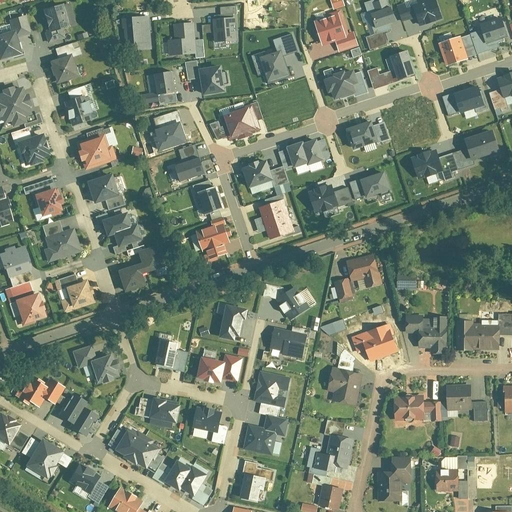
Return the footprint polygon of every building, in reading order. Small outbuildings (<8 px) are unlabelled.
[(426,3),(418,6),(419,9),(414,11),(420,28),(441,21),(435,2),(427,5),(426,3)] [(377,18),(370,20),(372,26),(376,35),(389,30),(395,27),(386,3),(374,8),(377,18)] [(62,10),(44,15),(50,37),(68,32),(62,10)] [(342,14),(311,23),(319,48),(349,39),(342,14)] [(236,16),(214,16),(215,46),(237,46),(236,16)] [(148,21),(124,23),(127,53),(151,50),(148,21)] [(195,22),(172,22),(172,56),(196,56),(195,22)] [(480,28),(486,47),(504,41),(498,22),(480,28)] [(391,34),(389,30),(376,35),(372,26),(370,26),(375,39),(383,37),(391,34)] [(14,37),(0,41),(0,63),(0,65),(20,59),(14,37)] [(383,37),(375,39),(366,42),(370,56),(388,50),(383,37)] [(273,46),(275,52),(283,49),(286,59),(297,56),(292,39),(273,46)] [(460,42),(441,49),(447,68),(467,62),(460,42)] [(350,50),(352,58),(361,55),(358,47),(350,50)] [(275,52),(261,56),(271,86),(292,79),(286,59),(283,49),(275,52)] [(407,54),(393,59),(397,71),(400,82),(415,77),(407,54)] [(70,62),(52,68),(58,87),(76,82),(70,62)] [(217,67),(198,73),(205,100),(225,94),(217,67)] [(400,82),(397,71),(380,77),(377,70),(367,73),(374,91),(400,82)] [(336,79),(326,82),(330,94),(333,93),(335,100),(340,98),(341,101),(354,96),(353,94),(360,92),(354,73),(345,75),(345,74),(335,77),(336,79)] [(511,75),(497,80),(503,100),(511,96),(511,75)] [(171,78),(155,82),(159,101),(175,97),(171,78)] [(481,85),(442,96),(449,119),(487,108),(481,85)] [(0,116),(3,116),(5,123),(12,121),(14,127),(24,124),(25,129),(32,127),(29,116),(31,115),(28,107),(32,106),(29,96),(25,97),(23,90),(14,92),(13,89),(4,92),(5,96),(0,97),(0,116)] [(82,100),(65,106),(73,129),(90,123),(82,100)] [(247,106),(220,114),(228,140),(255,131),(247,106)] [(152,138),(159,158),(187,149),(177,117),(153,125),(157,136),(152,138)] [(372,125),(348,132),(355,155),(379,147),(374,130),(372,125)] [(384,127),(374,130),(379,147),(389,143),(384,127)] [(320,137),(288,148),(298,178),(330,167),(320,137)] [(493,137),(468,145),(473,163),(499,156),(493,137)] [(48,159),(41,141),(19,149),(26,167),(48,159)] [(102,142),(79,149),(86,171),(108,164),(102,142)] [(133,148),(131,154),(140,157),(142,150),(133,148)] [(194,150),(179,155),(182,163),(197,157),(194,150)] [(437,155),(413,162),(419,184),(443,176),(439,162),(437,155)] [(452,158),(439,162),(443,176),(446,185),(454,183),(453,177),(458,175),(452,158)] [(269,161),(242,169),(250,191),(276,183),(269,161)] [(199,162),(175,169),(181,186),(204,179),(199,162)] [(382,172),(352,182),(359,204),(389,195),(382,172)] [(110,180),(89,187),(95,206),(116,199),(110,180)] [(217,187),(194,193),(202,220),(225,213),(217,187)] [(331,191),(311,197),(317,217),(337,210),(333,197),(331,191)] [(54,192),(35,198),(41,219),(61,213),(54,192)] [(347,193),(333,197),(337,210),(351,206),(347,193)] [(286,199),(259,208),(270,241),(297,233),(286,199)] [(5,203),(0,204),(0,226),(11,224),(5,203)] [(125,218),(103,225),(108,240),(114,237),(119,250),(139,244),(135,230),(129,232),(125,218)] [(221,227),(197,235),(202,252),(205,251),(208,260),(224,255),(222,247),(227,245),(221,227)] [(72,232),(47,241),(54,262),(79,254),(72,232)] [(24,248),(0,256),(8,279),(31,271),(29,263),(24,248)] [(143,267),(119,275),(126,295),(144,288),(140,276),(165,268),(159,250),(139,257),(143,267)] [(376,254),(350,261),(355,280),(368,277),(370,287),(384,283),(376,254)] [(419,272),(400,272),(400,290),(419,290),(419,272)] [(351,278),(337,282),(342,302),(356,299),(351,278)] [(84,283),(66,289),(70,302),(63,305),(65,313),(92,304),(84,283)] [(262,297),(273,299),(275,286),(264,284),(262,297)] [(296,289),(275,302),(290,326),(311,313),(296,289)] [(38,295),(16,303),(24,326),(46,319),(38,295)] [(247,313),(224,308),(218,342),(241,347),(247,313)] [(511,314),(501,315),(501,324),(501,335),(511,334),(511,314)] [(450,319),(409,319),(409,333),(422,333),(422,347),(434,347),(434,353),(447,354),(447,347),(450,347),(450,319)] [(459,321),(458,349),(501,349),(501,335),(501,324),(495,324),(495,320),(484,320),(484,324),(477,324),(477,321),(459,321)] [(370,331),(372,336),(365,338),(367,342),(370,353),(373,361),(401,351),(393,328),(391,329),(390,324),(370,331)] [(307,336),(271,330),(266,356),(302,363),(307,336)] [(178,344),(160,340),(155,368),(185,374),(188,354),(177,352),(178,344)] [(370,353),(367,342),(348,349),(343,354),(340,369),(356,372),(358,358),(370,353)] [(92,345),(72,352),(78,370),(90,366),(97,387),(122,378),(115,356),(98,362),(92,345)] [(238,348),(237,355),(246,357),(248,351),(238,348)] [(202,358),(214,360),(215,353),(204,350),(202,358)] [(221,365),(201,360),(196,382),(222,388),(223,381),(238,385),(244,361),(223,356),(221,365)] [(340,369),(335,368),(330,392),(337,393),(335,401),(358,406),(365,374),(356,372),(340,369)] [(290,379),(259,372),(253,404),(284,410),(290,379)] [(56,407),(67,388),(49,378),(44,386),(23,374),(12,395),(38,410),(44,400),(56,407)] [(474,384),(449,385),(450,402),(451,410),(475,408),(475,403),(474,384)] [(426,395),(396,397),(398,421),(428,419),(427,412),(434,412),(435,422),(444,422),(444,418),(443,403),(443,401),(440,402),(426,402),(426,395)] [(87,405),(72,397),(59,420),(72,427),(70,431),(87,440),(98,418),(84,411),(87,405)] [(180,405),(152,400),(148,421),(176,426),(180,405)] [(490,402),(475,403),(475,408),(476,422),(491,421),(490,402)] [(222,413),(196,408),(192,430),(218,435),(222,413)] [(19,428),(0,416),(0,444),(8,448),(17,432),(19,428)] [(265,429),(248,426),(242,453),(272,459),(275,439),(285,441),(288,423),(267,418),(265,429)] [(348,424),(330,420),(327,434),(333,435),(345,438),(348,424)] [(162,447),(129,428),(114,455),(147,474),(162,447)] [(28,438),(17,432),(8,448),(19,455),(28,438)] [(333,435),(329,455),(323,454),(320,453),(317,469),(330,472),(338,473),(339,466),(351,469),(356,440),(345,438),(333,435)] [(461,446),(462,437),(454,436),(453,445),(461,446)] [(65,456),(41,442),(24,470),(48,484),(65,456)] [(313,467),(311,473),(317,474),(329,476),(330,472),(317,469),(320,453),(323,454),(324,449),(314,447),(310,466),(313,467)] [(444,451),(438,447),(434,453),(440,457),(444,451)] [(441,470),(473,469),(473,457),(441,458),(441,470)] [(405,500),(404,483),(415,483),(414,458),(394,459),(394,472),(380,472),(381,501),(405,500)] [(190,471),(178,464),(165,485),(180,494),(182,491),(194,499),(208,477),(192,467),(190,471)] [(101,479),(78,466),(67,485),(90,498),(101,479)] [(460,469),(438,470),(439,492),(461,491),(461,481),(460,469)] [(266,474),(244,471),(240,498),(261,502),(266,474)] [(329,476),(317,474),(315,482),(325,484),(334,486),(335,478),(329,476)] [(469,481),(461,481),(461,491),(462,499),(470,498),(469,481)] [(334,486),(325,484),(321,506),(342,510),(346,488),(334,486)] [(145,503),(119,487),(105,511),(107,511),(143,511),(140,510),(145,503)]
